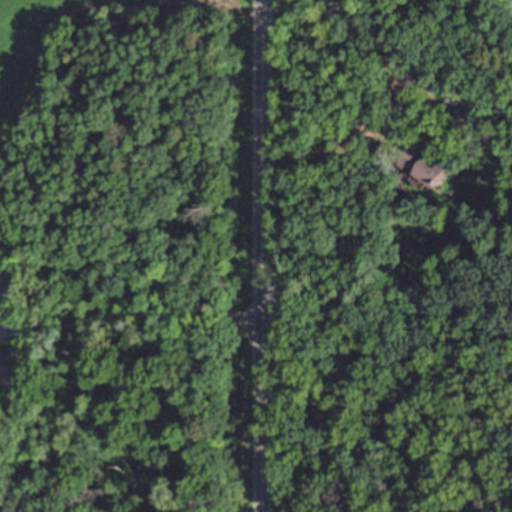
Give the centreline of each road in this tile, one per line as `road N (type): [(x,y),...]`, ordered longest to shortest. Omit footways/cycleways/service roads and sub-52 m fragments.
road 1 (secondary): [(260,511),(262,0)]
road 2 (residential): [(511,160),(323,0)]
